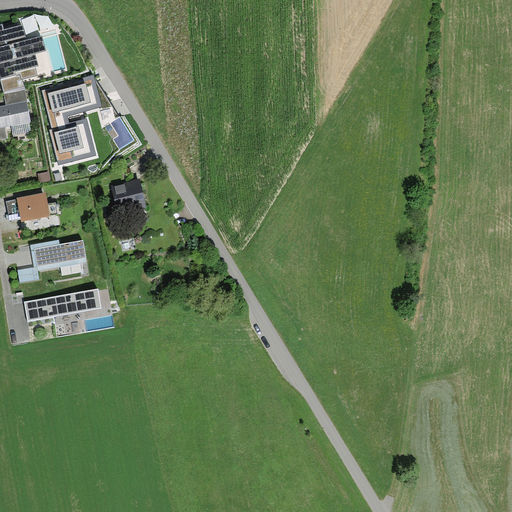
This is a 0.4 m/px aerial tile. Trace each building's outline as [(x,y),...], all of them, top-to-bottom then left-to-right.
[(4,28),(0,28),(0,84),(2,84),(22,79),(33,77),(29,62),(40,59),(36,42),(8,47),(4,28)] [(93,78),(42,91),(60,165),(98,156),(87,111),(101,108),(99,100),(93,78)] [(22,79),(2,84),(7,106),(0,107),(0,130),(31,124),(22,79)] [(119,118),(106,127),(120,149),(133,140),(119,118)] [(49,173),(38,175),(40,184),(51,182),(49,173)] [(140,181),(111,189),(119,216),(147,209),(140,181)] [(46,196),(6,203),(10,222),(20,220),(21,226),(50,221),(49,218),(57,216),(55,205),(48,207),(46,196)] [(59,242),(31,247),(35,268),(18,270),(20,283),(40,280),(38,272),(87,265),(83,243),(60,247),(59,242)] [(97,293),(24,306),(27,325),(101,313),(97,293)]
